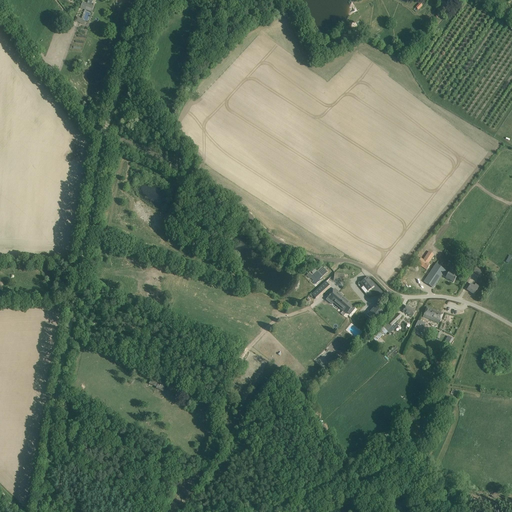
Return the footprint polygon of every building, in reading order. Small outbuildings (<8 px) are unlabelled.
[(87,0),(87,4),(83,3),(81,8),(91,12),(93,7),(91,6),(92,0),(87,0)] [(476,237),(466,254),(473,259),(484,242),(476,237)] [(423,260),(420,258),(417,264),(427,270),(431,264),(429,263),(434,255),(429,252),(423,260)] [(425,280),(422,285),(431,291),(442,276),(453,282),(456,278),(456,277),(455,277),(458,273),(451,269),(449,273),(436,264),(425,280)] [(313,265),(305,272),(308,274),(306,275),(310,279),(311,278),(313,281),(312,282),(315,285),(323,278),(322,277),(327,272),(322,266),(317,270),(313,265)] [(483,270),(477,266),(473,272),(480,276),(483,270)] [(367,277),(362,282),(368,290),(374,286),(367,277)] [(326,281),(311,294),(314,297),(328,284),(326,281)] [(471,284),(470,286),(467,290),(474,294),(479,286),(475,284),(474,286),(471,284)] [(339,293),(335,289),(326,300),(332,305),(335,302),(343,309),(342,310),(346,314),(347,313),(350,315),(355,309),(352,307),(353,306),(349,302),(348,303),(338,294),(339,293)] [(14,292),(11,290),(5,296),(8,299),(14,292)] [(377,304),(367,316),(376,324),(386,313),(377,304)] [(406,306),(402,312),(408,315),(406,319),(411,322),(414,317),(413,316),(416,311),(406,306)] [(427,307),(425,312),(423,317),(434,321),(439,324),(443,314),(427,307)] [(398,313),(388,322),(392,326),(401,317),(398,313)] [(418,320),(414,329),(420,332),(425,323),(418,320)] [(394,330),(387,323),(372,337),(376,342),(384,334),(385,334),(387,332),(389,334),(394,330)] [(441,347),(440,349),(445,352),(446,351),(453,340),(448,336),(441,347)] [(433,359),(440,356),(438,350),(430,353),(433,359)] [(432,359),(429,360),(431,365),(434,364),(435,366),(440,364),(441,366),(444,364),(443,363),(446,362),(443,356),(432,359)] [(163,392),(167,384),(152,377),(149,384),(156,387),(156,389),(163,392)] [(174,392),(170,397),(176,401),(179,396),(174,392)]
